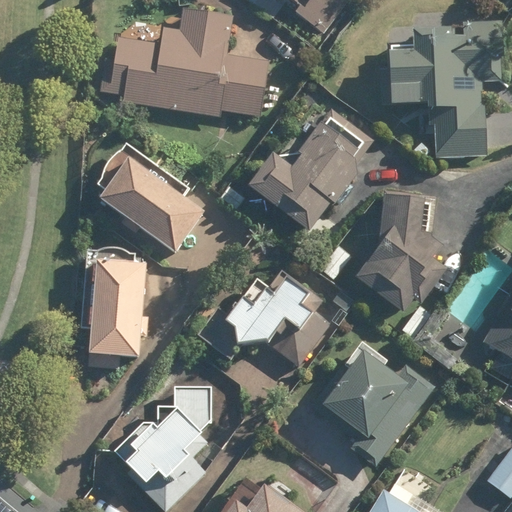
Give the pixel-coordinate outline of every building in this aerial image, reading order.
[(258,0),(264,0),(322,40),(348,0),(238,0),(252,10),(258,0)] [(152,48),(112,43),(105,109),(259,126),(266,63),(226,58),(230,22),(175,16),(173,34),(154,32),(152,48)] [(484,87),(485,65),(462,53),(462,38),(406,36),(405,50),(382,49),(379,112),(416,113),(416,121),(432,122),(431,161),(485,163),(485,146),(482,146),(483,109),(479,108),(479,87),(484,87)] [(335,215),(351,193),(345,188),(361,166),(314,132),(283,175),(264,161),(239,195),(274,221),(271,225),(302,247),(329,210),(335,215)] [(186,197),(128,155),(90,207),(170,266),(199,226),(177,210),(186,197)] [(413,196),(378,194),(377,201),(372,201),(369,248),(344,283),(401,324),(437,274),(424,264),(434,250),(412,235),(413,196)] [(119,364),(131,365),(136,274),(85,271),(80,372),(118,374),(119,364)] [(511,274),(507,283),(511,285),(475,345),(511,367),(505,380),(511,384),(511,274)] [(280,290),(267,307),(260,302),(249,316),(237,307),(219,330),(231,339),(231,354),(255,350),(259,353),(277,329),(290,339),(302,323),(292,315),(300,304),(280,290)] [(353,355),(313,409),(355,440),(348,450),(373,469),(429,393),(397,370),(389,381),(353,355)] [(205,446),(206,393),(169,392),(168,418),(145,437),(138,430),(107,456),(119,470),(114,474),(132,495),(137,491),(155,511),(167,511),(208,478),(190,461),(205,446)] [(507,502),(511,495),(511,442),(480,481),(507,502)] [(407,511),(401,508),(408,497),(388,485),(381,496),(376,493),(364,511),(407,511)] [(278,511),(247,490),(231,511),(224,506),(219,511),(278,511)]
